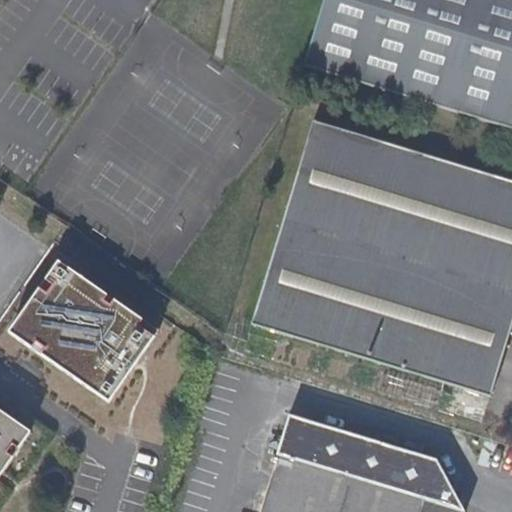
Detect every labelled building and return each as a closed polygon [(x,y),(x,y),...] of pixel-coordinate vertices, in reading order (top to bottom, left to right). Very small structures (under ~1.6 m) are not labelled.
[(511,0),(322,0),(302,66),(511,130),(511,0)] [(511,182),(313,122),(251,324),(491,397),(509,334),(511,335),(511,182)] [(56,262),(7,333),(109,406),(159,334),(56,262)] [(0,473),(29,433),(0,412),(0,473)] [(277,456),(288,459),(272,511),(463,511),(437,460),(289,416),(277,456)] [(272,511),(288,459),(277,456),(259,511),(272,511)]
